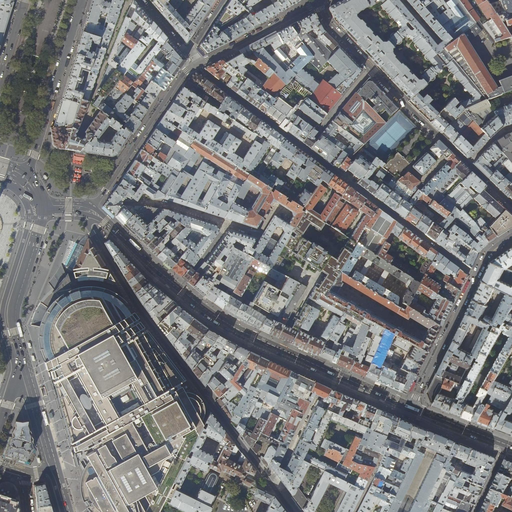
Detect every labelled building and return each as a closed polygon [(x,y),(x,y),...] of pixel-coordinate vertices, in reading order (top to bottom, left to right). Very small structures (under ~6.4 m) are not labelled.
[(0,0),(0,45),(0,44),(1,42),(3,37),(10,15),(11,11),(12,9),(14,2),(13,0),(0,0)] [(77,130),(88,102),(87,101),(92,87),(104,55),(114,27),(118,16),(123,0),(112,0),(104,26),(100,38),(98,44),(95,53),(93,60),(89,72),(85,85),(79,104),(69,135),(64,149),(73,151),(80,152),(88,141),(92,136),(106,118),(108,115),(100,110),(84,132),(85,134),(83,138),(81,139),(78,137),(76,137),(75,134),(77,130)] [(112,0),(92,0),(89,11),(86,21),(104,26),(112,0)] [(112,60),(137,4),(136,3),(133,0),(108,58),(109,65),(110,65),(97,94),(99,95),(96,100),(92,105),(97,108),(108,95),(115,86),(124,75),(116,70),(119,66),(112,60)] [(149,0),(155,6),(161,14),(171,0),(170,0),(149,0)] [(171,0),(161,14),(168,21),(178,33),(187,43),(190,38),(194,33),(193,32),(202,20),(213,4),(214,0),(171,0)] [(246,10),(241,5),(235,0),(230,0),(229,2),(225,8),(239,17),(246,10)] [(283,11),(276,0),(248,0),(241,5),(246,10),(260,24),(267,20),(283,11)] [(276,0),(283,11),(295,4),(301,0),(276,0)] [(341,0),(336,4),(334,5),(328,8),(330,11),(333,17),(335,21),(348,34),(359,46),(369,57),(379,67),(391,79),(402,91),(410,99),(408,101),(408,102),(408,101),(412,105),(419,112),(430,122),(435,128),(441,133),(462,110),(463,110),(486,100),(453,59),(446,66),(388,0),(341,0)] [(388,0),(446,66),(453,59),(444,48),(453,41),(440,26),(423,7),(419,2),(417,0),(416,0),(388,0)] [(445,3),(443,0),(432,0),(423,7),(440,26),(454,16),(445,3)] [(450,0),(445,3),(454,16),(440,26),(453,41),(463,34),(476,23),(458,0),(450,0)] [(458,0),(476,23),(479,21),(479,20),(480,20),(465,0),(458,0)] [(486,0),(474,0),(487,19),(489,17),(491,19),(487,22),(485,20),(481,23),(495,41),(496,42),(511,37),(509,34),(501,22),(495,13),(489,4),(486,0)] [(505,20),(511,17),(511,0),(502,0),(499,1),(489,4),(495,13),(501,22),(505,20)] [(119,66),(153,22),(146,14),(145,14),(137,4),(112,60),(119,66)] [(260,24),(246,10),(239,17),(225,8),(219,17),(213,26),(218,30),(219,30),(229,24),(229,25),(236,20),(237,21),(240,18),(241,20),(221,32),(225,35),(230,41),(244,33),(254,27),(260,24)] [(305,16),(296,22),(300,28),(306,33),(312,29),(315,33),(316,33),(318,35),(316,37),(316,38),(325,32),(323,30),(313,12),(305,16)] [(100,38),(104,26),(86,21),(85,26),(83,32),(100,38)] [(481,23),(479,21),(476,23),(492,43),(495,41),(481,23)] [(153,22),(119,66),(116,70),(124,75),(127,71),(137,79),(140,75),(150,61),(167,39),(168,39),(163,34),(160,31),(153,22)] [(294,23),(290,26),(312,56),(308,60),(318,69),(326,61),(333,54),(316,38),(315,39),(306,33),(300,28),(296,22),(294,23)] [(215,34),(218,30),(213,26),(207,36),(200,45),(201,46),(207,53),(218,47),(230,41),(225,35),(221,32),(218,36),(215,34)] [(278,32),(276,33),(282,44),(283,44),(286,42),(287,43),(288,43),(294,39),(293,38),(295,37),(297,42),(290,47),(294,45),(296,48),(289,54),(287,51),(285,49),(284,50),(280,46),(273,51),(275,53),(295,75),(301,68),(308,60),(312,56),(290,26),(278,32)] [(280,46),(282,44),(276,33),(275,31),(268,35),(263,38),(248,46),(239,50),(240,52),(241,54),(244,58),(255,61),(258,59),(262,62),(286,85),(292,78),(295,75),(275,53),(270,57),(262,48),(267,45),(270,43),(274,49),(272,50),(273,52),(273,51),(280,46)] [(98,44),(100,38),(83,32),(79,44),(76,54),(85,57),(88,58),(93,60),(95,53),(91,51),(90,53),(88,52),(91,41),(94,42),(93,43),(98,44)] [(341,46),(325,32),(316,38),(333,54),(340,47),(341,46)] [(511,75),(498,81),(500,87),(497,88),(463,34),(453,41),(444,48),(453,59),(486,100),(511,90),(511,75)] [(180,69),(184,62),(186,60),(177,50),(167,39),(150,61),(173,77),(175,75),(178,72),(180,69)] [(333,54),(326,61),(338,73),(336,75),(335,74),(326,83),(335,89),(358,67),(360,66),(354,60),(353,61),(340,47),(333,54)] [(84,61),(85,57),(76,54),(69,76),(66,85),(62,99),(79,104),(85,85),(80,83),(84,73),(81,72),(82,70),(89,72),(93,60),(88,58),(87,62),(84,61)] [(257,68),(262,62),(258,59),(255,61),(244,58),(241,54),(238,56),(225,63),(240,74),(241,75),(247,79),(248,80),(252,74),(242,67),(250,62),(257,68)] [(235,81),(240,74),(225,63),(221,60),(218,61),(204,69),(211,74),(231,88),(236,93),(247,79),(241,75),(240,76),(241,77),(237,83),(235,81)] [(140,75),(145,79),(147,80),(148,80),(161,88),(164,90),(168,85),(168,84),(171,80),(173,77),(150,61),(140,75)] [(262,62),(257,68),(268,78),(264,84),(252,74),(248,80),(254,85),(268,95),(258,109),(261,111),(264,114),(275,99),(273,98),(286,85),(262,62)] [(358,76),(362,71),(360,69),(358,67),(335,89),(341,95),(343,93),(347,88),(352,82),(358,76)] [(311,93),(320,83),(301,68),(295,75),(292,78),(311,93)] [(133,83),(137,79),(127,71),(124,75),(115,86),(147,110),(151,104),(154,99),(133,83)] [(197,72),(193,76),(187,81),(185,83),(183,87),(206,102),(217,109),(227,95),(221,90),(214,85),(210,82),(200,74),(197,72)] [(141,83),(145,79),(140,75),(137,79),(133,83),(154,99),(158,93),(159,91),(161,88),(148,80),(147,80),(145,82),(147,83),(147,82),(148,83),(147,84),(148,85),(147,87),(141,83)] [(292,78),(286,85),(273,98),(275,99),(280,103),(269,117),(274,121),(283,128),(286,130),(297,116),(293,113),(302,104),(323,119),(324,117),(327,114),(307,98),(311,93),(292,78)] [(373,82),(369,78),(364,84),(363,84),(359,89),(356,93),(385,123),(399,110),(395,106),(391,101),(388,98),(384,94),(380,90),(376,85),(373,82)] [(248,80),(247,79),(236,93),(240,96),(244,99),(254,85),(248,80)] [(341,95),(335,89),(326,83),(322,79),(320,83),(311,93),(307,98),(327,114),(334,105),(342,96),(341,95)] [(254,85),(244,99),(251,104),(258,109),(268,95),(254,85)] [(129,114),(139,121),(142,117),(143,115),(147,110),(115,86),(108,95),(130,112),(129,114)] [(181,90),(178,94),(202,110),(203,108),(206,102),(183,87),(181,90)] [(356,93),(355,93),(348,102),(347,102),(336,116),(332,121),(341,128),(363,145),(385,123),(356,93)] [(176,97),(172,103),(178,106),(179,106),(187,112),(185,114),(184,116),(183,119),(167,111),(166,113),(162,119),(195,139),(213,151),(231,162),(244,171),(265,140),(262,138),(252,132),(244,127),(242,125),(238,123),(234,120),(231,124),(225,120),(228,116),(217,109),(206,102),(203,108),(214,116),(254,141),(242,159),(233,153),(241,141),(226,132),(220,142),(222,144),(221,146),(212,140),(219,128),(213,124),(207,120),(198,134),(187,127),(187,126),(192,119),(195,121),(202,110),(178,94),(176,97)] [(131,133),(132,134),(137,128),(141,122),(139,121),(129,114),(130,112),(108,95),(97,108),(98,109),(100,110),(108,115),(111,118),(115,121),(117,117),(126,123),(123,127),(131,133)] [(234,100),(227,95),(217,109),(228,116),(225,120),(231,124),(234,120),(243,107),(234,100)] [(50,128),(53,145),(56,148),(60,149),(64,149),(69,135),(79,104),(62,99),(58,111),(55,123),(53,126),(53,127),(51,128),(50,128)] [(275,99),(264,114),(267,116),(269,117),(280,103),(275,99)] [(492,110),(486,100),(463,110),(473,121),(484,134),(489,139),(496,130),(502,127),(492,110)] [(170,106),(167,111),(183,119),(184,116),(182,114),(183,113),(185,114),(187,112),(179,106),(178,106),(172,103),(170,106)] [(511,123),(511,103),(492,110),(502,127),(511,123)] [(314,129),(323,119),(302,104),(293,113),(297,116),(286,130),(291,134),(297,138),(297,139),(302,142),(313,128),(314,129)] [(245,108),(243,107),(234,120),(238,123),(240,120),(243,123),(242,125),(244,127),(246,124),(252,114),(247,110),(245,108)] [(452,143),(473,121),(463,110),(462,110),(441,133),(446,138),(448,140),(452,143)] [(256,117),(252,114),(246,124),(254,129),(260,120),(256,117)] [(109,120),(106,118),(92,136),(94,137),(90,142),(88,141),(80,152),(89,153),(101,155),(103,141),(98,141),(97,140),(109,125),(111,127),(115,121),(111,118),(109,120)] [(155,129),(175,142),(171,148),(183,156),(195,139),(162,119),(158,124),(155,129)] [(263,122),(260,120),(254,129),(252,132),(262,138),(264,136),(266,137),(272,129),(269,127),(263,122)] [(123,127),(115,121),(111,127),(114,129),(112,130),(113,131),(116,133),(110,142),(103,141),(101,155),(112,156),(117,154),(120,151),(125,142),(131,133),(123,127)] [(326,128),(321,134),(335,145),(348,155),(350,157),(363,145),(341,128),(332,121),(326,128)] [(452,143),(458,149),(464,155),(484,134),(473,121),(452,143)] [(317,132),(314,129),(313,128),(302,142),(308,147),(310,148),(316,140),(314,138),(313,137),(317,132)] [(166,156),(171,148),(175,142),(155,129),(150,136),(146,142),(166,156)] [(275,131),(272,129),(266,137),(265,140),(244,171),(248,173),(258,179),(263,172),(268,164),(284,138),(278,133),(275,131)] [(511,131),(510,133),(506,135),(492,143),(493,143),(506,159),(511,165),(511,131)] [(325,159),(335,145),(321,134),(321,135),(320,134),(316,140),(310,148),(312,150),(312,149),(314,150),(317,151),(318,152),(320,153),(321,156),(323,157),(323,158),(325,159)] [(478,149),(489,139),(484,134),(464,155),(465,156),(467,158),(469,157),(472,154),(478,149)] [(296,147),(284,138),(268,164),(277,170),(285,158),(293,164),(286,175),(294,181),(296,177),(309,157),(296,147)] [(174,202),(185,205),(208,165),(207,165),(205,164),(213,151),(195,139),(183,156),(171,148),(166,156),(163,162),(180,173),(169,190),(165,195),(163,199),(174,202)] [(434,144),(426,152),(435,161),(438,158),(439,158),(441,155),(445,159),(451,153),(441,143),(438,140),(434,144)] [(144,146),(141,150),(162,163),(163,162),(166,156),(146,142),(144,145),(144,146)] [(482,172),(488,178),(506,159),(493,143),(480,156),(473,164),(482,172)] [(331,164),(338,169),(339,167),(348,155),(335,145),(325,159),(331,164)] [(141,150),(138,154),(134,160),(155,174),(162,163),(141,150)] [(209,159),(226,170),(231,162),(213,151),(205,164),(207,165),(209,162),(208,161),(209,159)] [(87,154),(75,152),(74,160),(86,161),(87,154)] [(435,161),(426,152),(412,166),(412,167),(421,175),(422,175),(435,161)] [(398,174),(409,164),(404,159),(403,160),(402,158),(402,157),(398,153),(387,164),(386,166),(384,164),(381,167),(398,180),(401,177),(398,174)] [(452,154),(451,153),(445,159),(446,160),(448,162),(445,165),(448,168),(447,169),(449,171),(460,161),(456,158),(453,154),(452,154)] [(350,157),(348,155),(339,167),(341,169),(345,171),(347,169),(354,159),(350,157)] [(360,179),(367,170),(367,169),(371,164),(360,156),(356,161),(354,159),(347,169),(349,171),(356,176),(360,179)] [(321,166),(309,157),(296,177),(303,182),(306,179),(317,187),(320,184),(322,181),(327,184),(334,175),(321,166)] [(384,164),(375,158),(371,164),(367,169),(367,170),(360,179),(359,181),(357,183),(360,186),(368,192),(373,195),(383,182),(385,183),(389,186),(392,188),(398,180),(381,167),(384,164)] [(511,179),(511,165),(506,159),(488,178),(491,181),(495,185),(500,190),(510,182),(511,179)] [(147,187),(155,174),(134,160),(128,169),(126,173),(142,183),(147,187)] [(465,166),(460,161),(449,171),(425,195),(438,205),(471,172),(465,166)] [(163,162),(162,163),(155,174),(147,187),(142,183),(137,189),(133,196),(132,197),(137,201),(143,192),(146,194),(153,198),(152,199),(153,200),(157,199),(163,199),(165,195),(161,192),(153,187),(161,174),(162,174),(163,172),(170,176),(164,185),(164,187),(169,190),(180,173),(163,162)] [(224,218),(248,173),(244,171),(231,162),(226,170),(224,174),(203,211),(214,215),(224,218)] [(203,211),(224,174),(218,171),(202,202),(199,201),(197,200),(214,169),(208,165),(185,205),(195,209),(203,211)] [(425,195),(449,171),(447,169),(448,168),(445,165),(420,191),(418,189),(410,201),(409,201),(409,202),(408,204),(407,203),(406,202),(416,189),(417,188),(415,187),(419,182),(408,172),(402,177),(401,176),(401,177),(398,180),(392,188),(393,189),(403,197),(394,211),(399,215),(400,215),(404,219),(412,207),(414,205),(422,193),(425,195)] [(284,183),(271,174),(269,176),(263,172),(258,179),(271,188),(285,197),(289,190),(289,189),(282,185),(284,183)] [(450,214),(458,205),(461,209),(473,198),(482,189),(485,186),(478,178),(471,172),(438,205),(450,214)] [(124,176),(122,179),(133,186),(136,182),(138,185),(136,188),(137,189),(142,183),(126,173),(124,176)] [(262,218),(256,214),(271,188),(258,179),(248,173),(224,218),(240,223),(256,228),(262,218)] [(334,175),(327,184),(337,192),(336,194),(334,193),(320,215),(311,209),(326,189),(320,184),(317,187),(312,194),(302,208),(304,209),(322,221),(325,222),(348,186),(339,179),(336,177),(334,175)] [(120,181),(118,185),(133,196),(137,189),(136,188),(133,186),(122,179),(120,181)] [(383,185),(385,183),(383,182),(373,195),(377,198),(383,203),(393,189),(392,188),(389,186),(387,188),(383,185)] [(511,183),(510,182),(500,190),(504,194),(508,197),(511,193),(511,183)] [(116,188),(113,191),(125,199),(131,199),(132,197),(133,196),(118,185),(116,188)] [(357,193),(348,186),(325,222),(325,223),(329,225),(344,203),(341,201),(342,198),(365,214),(358,225),(357,225),(357,226),(350,239),(355,242),(378,208),(371,203),(369,202),(357,193)] [(302,208),(285,197),(271,188),(256,214),(262,218),(272,203),(276,202),(283,206),(292,212),(293,217),(291,219),(288,224),(294,228),(304,209),(302,208)] [(296,195),(289,190),(285,197),(302,208),(312,194),(304,189),(300,195),(299,194),(297,197),(296,196),(296,195)] [(393,189),(383,203),(388,206),(394,211),(403,197),(393,189)] [(491,197),(482,189),(473,198),(493,219),(486,225),(496,237),(501,234),(511,227),(511,226),(511,216),(510,216),(505,211),(491,197)] [(137,201),(132,197),(131,199),(125,199),(113,191),(111,195),(107,201),(105,204),(104,205),(105,206),(123,206),(123,203),(123,201),(137,201)] [(438,205),(425,195),(422,193),(414,205),(418,208),(422,211),(423,212),(426,214),(431,217),(432,218),(434,216),(433,214),(427,209),(420,204),(423,200),(429,205),(428,206),(441,216),(436,222),(439,224),(440,224),(450,214),(438,205)] [(330,226),(342,234),(358,212),(346,204),(330,226)] [(417,210),(418,208),(414,205),(412,207),(404,219),(409,222),(414,226),(423,212),(422,211),(421,213),(416,210),(416,209),(417,210)] [(473,221),(461,209),(458,205),(450,214),(440,224),(442,226),(443,227),(445,228),(455,217),(470,231),(469,231),(475,238),(474,238),(478,241),(477,242),(476,243),(472,240),(472,241),(467,234),(466,235),(453,225),(449,230),(448,229),(447,228),(446,229),(449,232),(450,232),(453,234),(454,232),(457,234),(455,236),(456,237),(477,253),(483,247),(487,243),(483,237),(483,234),(480,236),(479,235),(480,234),(480,233),(479,233),(480,232),(475,225),(475,224),(473,221)] [(130,206),(123,206),(105,206),(111,212),(115,216),(123,208),(126,208),(133,216),(134,217),(139,212),(130,206)] [(168,210),(144,206),(139,212),(134,217),(133,216),(124,225),(139,240),(140,241),(166,215),(168,210)] [(124,225),(133,216),(126,208),(123,208),(115,216),(123,224),(124,225)] [(387,215),(378,208),(355,242),(356,243),(376,256),(396,222),(387,215)] [(325,222),(322,221),(304,209),(294,228),(271,268),(275,271),(288,250),(321,271),(331,256),(325,253),(326,251),(312,242),(311,243),(301,236),(309,223),(320,230),(325,223),(325,222)] [(168,210),(166,215),(173,218),(177,221),(179,223),(185,227),(175,238),(188,249),(182,256),(185,259),(187,260),(193,266),(202,255),(212,241),(219,232),(217,226),(206,222),(186,216),(168,210)] [(424,216),(426,214),(423,212),(414,226),(419,230),(424,234),(432,222),(433,219),(432,218),(431,217),(429,219),(428,219),(429,218),(427,217),(426,217),(424,216)] [(170,221),(173,218),(166,215),(140,241),(141,242),(146,246),(158,233),(163,228),(170,221)] [(269,224),(256,246),(253,250),(252,249),(248,256),(252,258),(271,268),(294,228),(288,224),(275,216),(274,216),(270,223),(269,224)] [(479,217),(473,221),(475,224),(475,225),(480,232),(483,234),(483,237),(487,243),(491,240),(496,237),(486,225),(479,217)] [(151,251),(179,223),(177,221),(174,224),(170,221),(163,228),(167,232),(166,233),(165,232),(160,236),(160,235),(158,233),(146,246),(150,251),(151,251)] [(396,222),(376,256),(377,256),(379,258),(398,270),(400,271),(419,283),(437,253),(431,248),(425,243),(406,229),(400,225),(396,222)] [(438,227),(432,222),(424,234),(429,237),(434,241),(443,227),(442,226),(441,226),(440,226),(438,227)] [(170,243),(175,238),(185,227),(179,223),(151,251),(152,252),(156,256),(166,247),(170,243)] [(446,229),(445,228),(443,227),(434,241),(441,246),(449,253),(456,237),(455,236),(453,234),(450,232),(447,239),(445,237),(447,234),(446,233),(447,232),(448,233),(449,232),(446,229)] [(232,247),(248,256),(252,249),(250,248),(255,239),(256,239),(256,238),(247,235),(237,232),(231,230),(229,231),(224,238),(213,252),(207,260),(206,260),(204,262),(210,267),(217,273),(232,247)] [(83,238),(82,239),(80,240),(79,242),(78,244),(66,266),(73,270),(88,238),(89,238),(88,238),(87,237),(86,237),(85,237),(84,237),(83,238)] [(470,268),(474,260),(477,253),(456,237),(449,253),(457,258),(470,268)] [(73,270),(76,269),(79,268),(83,268),(86,268),(90,267),(95,268),(99,268),(104,269),(107,269),(109,270),(104,261),(99,254),(95,246),(89,238),(88,238),(73,270)] [(175,238),(170,243),(174,246),(170,251),(166,247),(156,256),(164,262),(165,264),(171,268),(179,259),(180,257),(182,256),(188,249),(175,238)] [(335,260),(331,256),(321,271),(325,274),(319,285),(316,284),(308,297),(316,301),(319,294),(325,298),(348,258),(349,256),(356,243),(355,242),(350,239),(349,239),(335,260)] [(109,251),(113,257),(120,251),(110,240),(109,240),(104,243),(109,251)] [(349,259),(348,258),(325,298),(333,302),(334,303),(346,309),(362,318),(370,322),(385,330),(370,363),(381,368),(376,381),(383,384),(389,387),(398,368),(393,366),(390,372),(389,371),(387,371),(388,368),(388,367),(390,362),(388,361),(387,364),(384,362),(389,350),(385,348),(391,334),(396,336),(391,345),(407,353),(411,345),(414,346),(409,356),(407,355),(400,369),(407,373),(408,372),(415,375),(423,360),(433,341),(440,327),(416,313),(416,312),(407,306),(411,297),(409,296),(410,294),(411,293),(413,294),(419,283),(400,271),(399,273),(396,271),(396,270),(397,271),(398,270),(379,258),(377,260),(375,258),(375,257),(376,258),(377,256),(376,256),(356,243),(349,256),(351,257),(349,260),(348,260),(349,259)] [(232,292),(252,258),(248,256),(232,247),(217,273),(204,296),(212,302),(213,302),(222,309),(231,295),(232,292)] [(511,270),(508,268),(511,265),(511,247),(503,254),(491,262),(487,271),(482,281),(511,294),(511,270)] [(117,263),(120,270),(130,263),(123,254),(120,251),(113,257),(117,263)] [(448,261),(437,253),(419,283),(436,293),(438,288),(440,286),(439,286),(439,285),(425,276),(426,275),(429,277),(435,268),(444,274),(445,272),(445,273),(446,273),(446,274),(447,274),(448,274),(449,273),(453,276),(455,273),(455,274),(451,280),(451,278),(445,275),(442,280),(459,291),(463,283),(467,275),(461,271),(459,269),(448,261)] [(275,271),(271,268),(252,258),(232,292),(235,294),(238,296),(228,313),(233,316),(236,318),(240,320),(250,302),(247,300),(245,305),(242,303),(244,299),(241,296),(256,269),(277,281),(274,287),(263,281),(251,302),(251,303),(256,306),(256,305),(262,309),(268,312),(288,277),(275,271)] [(185,263),(179,259),(171,268),(177,274),(185,280),(187,282),(196,272),(193,270),(192,269),(193,266),(187,260),(185,263)] [(193,287),(210,267),(204,262),(196,272),(187,282),(189,283),(193,287)] [(124,275),(135,267),(130,263),(120,270),(122,273),(124,275)] [(127,308),(125,306),(128,304),(126,302),(124,300),(121,297),(116,294),(113,292),(109,290),(105,289),(103,288),(99,287),(95,286),(92,286),(89,286),(85,286),(82,287),(79,287),(76,288),(72,289),(71,290),(69,284),(70,284),(70,282),(67,273),(65,275),(61,264),(60,265),(58,270),(55,275),(51,279),(48,283),(54,291),(52,293),(52,294),(55,292),(58,297),(58,298),(55,300),(53,302),(51,304),(49,307),(47,310),(45,312),(45,313),(43,316),(42,319),(41,323),(40,325),(40,329),(39,334),(39,338),(39,343),(40,347),(40,350),(41,353),(42,352),(43,356),(44,359),(46,362),(45,363),(45,365),(47,370),(48,370),(49,372),(48,373),(49,377),(70,451),(71,456),(72,455),(73,460),(75,469),(79,468),(76,459),(74,453),(78,451),(79,450),(80,450),(83,449),(86,449),(87,448),(91,446),(94,451),(86,456),(90,463),(89,464),(87,466),(85,467),(84,470),(83,472),(82,475),(81,477),(81,479),(81,482),(80,484),(80,486),(80,488),(81,489),(81,492),(81,493),(82,496),(82,498),(83,500),(84,501),(85,500),(86,502),(87,503),(88,505),(88,506),(87,507),(88,508),(89,510),(90,511),(158,511),(160,509),(165,500),(174,482),(187,456),(190,450),(203,426),(201,422),(202,420),(203,418),(203,417),(204,415),(204,413),(205,412),(205,410),(205,408),(204,406),(204,403),(203,402),(201,403),(201,401),(202,400),(201,399),(200,397),(198,396),(197,395),(195,394),(194,394),(191,393),(189,393),(187,393),(185,393),(180,384),(184,382),(185,381),(186,380),(185,379),(185,380),(182,381),(180,377),(181,376),(180,375),(176,369),(171,362),(166,356),(150,335),(149,336),(149,335),(146,330),(144,328),(138,319),(139,319),(136,314),(134,312),(133,313),(131,314),(129,311),(127,308)] [(99,268),(95,268),(90,267),(86,268),(83,268),(79,268),(76,269),(73,270),(73,271),(74,271),(75,270),(76,270),(76,272),(75,272),(73,272),(75,279),(77,278),(81,278),(85,277),(88,277),(91,277),(94,277),(98,277),(101,278),(104,279),(107,279),(107,277),(108,273),(107,272),(108,271),(109,271),(109,270),(107,269),(104,269),(99,268)] [(139,272),(135,267),(124,275),(125,278),(127,281),(139,272)] [(204,296),(217,273),(210,267),(193,287),(203,295),(204,296)] [(143,277),(139,272),(127,281),(128,283),(130,286),(143,277)] [(149,282),(143,277),(130,286),(133,290),(135,293),(149,282)] [(268,333),(297,283),(288,277),(268,312),(258,329),(261,330),(265,332),(268,333)] [(442,280),(439,285),(439,286),(440,286),(445,290),(444,292),(438,288),(436,293),(452,303),(453,304),(456,297),(459,291),(442,280)] [(511,294),(482,281),(480,286),(478,291),(473,299),(487,305),(494,291),(505,296),(494,319),(489,317),(490,316),(491,316),(493,312),(490,311),(487,316),(487,315),(484,321),(495,325),(498,327),(500,323),(502,323),(499,327),(501,328),(505,322),(507,319),(511,312),(511,309),(511,294)] [(154,286),(149,282),(135,293),(136,296),(138,298),(154,286)] [(293,308),(305,287),(297,283),(268,333),(272,335),(277,337),(284,325),(293,308)] [(413,294),(412,295),(411,297),(407,306),(416,312),(416,313),(440,327),(442,325),(443,322),(442,321),(446,315),(447,312),(452,303),(436,293),(419,283),(413,294)] [(157,288),(154,286),(138,298),(140,301),(142,305),(160,291),(157,288)] [(161,291),(160,291),(142,305),(145,308),(148,313),(166,296),(161,291)] [(232,296),(231,295),(222,309),(226,311),(228,313),(238,296),(235,294),(233,298),(231,297),(232,296)] [(306,316),(308,317),(307,319),(306,318),(297,332),(290,343),(295,345),(310,352),(317,355),(327,338),(346,309),(334,303),(334,304),(332,303),(333,302),(325,298),(319,294),(316,301),(313,305),(306,316)] [(169,298),(166,296),(148,313),(150,315),(153,318),(172,300),(169,298)] [(316,301),(308,297),(306,301),(313,305),(316,301)] [(488,306),(487,305),(473,299),(470,306),(466,314),(484,321),(487,315),(484,314),(488,306)] [(174,302),(172,300),(153,318),(155,321),(157,325),(178,305),(174,302)] [(313,305),(306,301),(299,313),(297,312),(288,327),(297,332),(306,318),(306,316),(313,305)] [(251,302),(250,302),(240,320),(246,323),(256,306),(251,303),(251,302)] [(180,307),(178,305),(157,325),(162,330),(166,336),(175,323),(173,321),(183,310),(180,307)] [(256,305),(256,306),(246,323),(251,325),(252,326),(262,309),(256,305)] [(258,329),(268,312),(262,309),(252,326),(257,328),(258,329)] [(327,338),(338,344),(331,361),(333,362),(335,363),(343,345),(345,346),(362,318),(346,309),(327,338)] [(184,311),(183,310),(173,321),(175,323),(166,336),(169,340),(173,345),(194,318),(184,311)] [(511,394),(511,312),(507,319),(511,321),(509,324),(510,324),(511,325),(511,350),(511,353),(511,379),(510,384),(511,384),(511,387),(511,388),(510,387),(497,381),(495,380),(490,391),(488,393),(490,394),(493,395),(497,387),(511,394)] [(460,326),(456,334),(452,343),(449,349),(456,352),(454,355),(476,364),(495,325),(484,321),(466,314),(460,326)] [(184,360),(196,346),(209,330),(194,318),(173,345),(178,352),(184,360)] [(350,370),(370,322),(362,318),(345,346),(343,345),(335,363),(341,366),(350,370)] [(357,373),(365,376),(370,363),(385,330),(370,322),(350,370),(357,373)] [(509,324),(505,322),(501,328),(503,329),(505,330),(504,332),(511,336),(487,378),(483,387),(482,387),(483,387),(490,391),(495,380),(509,355),(507,354),(508,353),(510,354),(511,353),(511,350),(511,325),(510,324),(509,324)] [(286,326),(284,325),(277,337),(283,340),(290,343),(297,332),(288,327),(286,326)] [(479,373),(503,329),(501,328),(499,327),(498,327),(495,325),(476,364),(468,380),(474,383),(475,382),(479,373)] [(211,331),(209,330),(196,346),(201,350),(205,345),(209,348),(213,343),(213,344),(218,335),(211,331)] [(220,335),(218,335),(213,344),(213,343),(209,348),(205,353),(213,360),(216,357),(217,357),(227,339),(220,335)] [(331,361),(338,344),(327,338),(317,355),(322,358),(324,358),(331,361)] [(229,358),(239,346),(228,340),(227,339),(217,357),(216,357),(213,360),(198,379),(199,379),(201,382),(205,387),(207,384),(213,376),(215,375),(229,358)] [(205,353),(201,350),(196,346),(184,360),(187,364),(188,365),(191,370),(205,353)] [(239,346),(229,358),(239,367),(250,351),(244,349),(243,348),(239,346)] [(462,384),(463,382),(465,382),(464,384),(465,385),(468,380),(476,364),(454,355),(456,352),(449,349),(446,354),(440,367),(437,374),(447,378),(456,382),(462,384)] [(239,391),(253,370),(260,356),(254,353),(250,351),(239,367),(237,370),(232,377),(228,381),(226,378),(224,380),(213,391),(215,393),(219,398),(215,401),(217,404),(220,408),(227,402),(239,391)] [(198,379),(213,360),(205,353),(191,370),(195,374),(198,379)] [(264,358),(260,356),(253,370),(239,391),(241,393),(228,404),(227,402),(220,408),(227,417),(236,428),(250,399),(269,360),(264,358)] [(237,370),(239,367),(229,358),(215,375),(217,378),(221,374),(226,378),(228,381),(232,377),(237,370)] [(274,363),(269,360),(250,399),(261,404),(256,416),(258,417),(259,418),(266,421),(276,401),(291,371),(274,363)] [(370,379),(375,381),(376,381),(381,368),(370,363),(365,376),(370,379)] [(400,369),(398,368),(389,387),(394,389),(401,392),(402,388),(406,380),(405,379),(407,373),(400,369)] [(295,372),(291,371),(276,401),(303,414),(306,406),(309,402),(305,400),(314,381),(295,372)] [(412,382),(415,375),(408,372),(407,373),(405,379),(406,380),(402,388),(407,390),(410,385),(412,382)] [(483,376),(479,373),(475,382),(478,384),(483,387),(487,378),(483,376)] [(443,387),(447,378),(437,374),(432,383),(427,393),(431,402),(433,403),(434,403),(439,393),(443,387)] [(213,391),(224,380),(221,377),(218,380),(213,376),(207,384),(208,384),(210,387),(213,391)] [(443,409),(456,382),(447,378),(443,387),(446,388),(444,395),(439,393),(434,403),(433,406),(438,407),(443,409)] [(468,395),(474,383),(468,380),(465,385),(460,395),(457,400),(451,412),(452,412),(454,413),(462,416),(468,404),(472,397),(468,395)] [(321,384),(314,381),(305,400),(309,402),(310,402),(314,393),(316,394),(323,398),(321,398),(320,401),(317,400),(316,402),(314,405),(316,405),(311,414),(303,431),(299,439),(309,444),(326,409),(327,406),(323,404),(324,402),(330,389),(325,386),(321,384)] [(464,384),(462,384),(456,382),(443,409),(447,411),(451,412),(457,400),(454,399),(454,396),(453,396),(455,391),(459,392),(458,394),(460,395),(465,385),(464,384)] [(488,393),(490,391),(483,387),(478,395),(481,396),(475,407),(472,406),(472,407),(472,406),(466,418),(469,419),(473,421),(473,420),(483,403),(488,393)] [(491,405),(492,404),(496,397),(506,401),(501,410),(502,410),(507,402),(508,402),(511,403),(511,400),(511,394),(497,387),(493,395),(488,404),(491,405)] [(329,404),(335,391),(330,389),(324,402),(329,404)] [(336,391),(335,391),(329,404),(327,406),(326,409),(333,412),(336,405),(342,394),(336,391)] [(350,397),(348,397),(347,396),(342,394),(336,405),(333,412),(340,416),(340,415),(343,408),(345,409),(347,410),(352,398),(350,397)] [(501,410),(506,401),(496,397),(492,404),(496,407),(501,410)] [(358,401),(352,398),(347,410),(344,417),(357,423),(365,404),(358,401)] [(257,419),(258,417),(256,416),(261,404),(250,399),(236,428),(243,438),(252,449),(254,443),(257,439),(260,432),(266,421),(259,418),(253,431),(245,428),(244,426),(254,405),(256,406),(252,415),(252,416),(257,419)] [(496,429),(499,430),(505,432),(506,433),(508,433),(511,434),(511,400),(511,403),(496,429)] [(496,429),(511,403),(508,402),(507,402),(502,410),(501,410),(502,411),(500,415),(497,414),(490,426),(493,428),(496,429)] [(485,404),(483,403),(473,420),(475,421),(477,422),(478,422),(487,405),(485,404)] [(370,406),(365,404),(357,423),(366,427),(367,427),(376,408),(370,406)] [(470,405),(468,404),(462,416),(462,417),(464,417),(466,418),(472,406),(470,405)] [(488,404),(487,405),(478,422),(477,423),(483,425),(490,427),(490,426),(497,414),(494,412),(494,410),(490,409),(491,407),(490,407),(491,405),(488,404)] [(379,410),(376,408),(367,427),(366,427),(362,434),(361,437),(354,452),(361,456),(362,452),(365,446),(380,410),(379,410)] [(340,416),(333,412),(326,409),(309,444),(301,459),(324,470),(362,490),(367,481),(374,467),(358,464),(350,460),(354,452),(361,437),(356,434),(348,450),(324,438),(320,447),(321,447),(319,450),(322,452),(321,454),(338,462),(336,467),(335,467),(334,468),(311,456),(314,450),(329,419),(339,423),(362,434),(366,427),(357,423),(344,417),(342,416),(340,415),(340,416)] [(396,424),(398,418),(396,416),(394,416),(387,413),(380,410),(365,446),(379,452),(385,438),(387,432),(389,432),(392,433),(396,424)] [(207,467),(213,455),(199,448),(206,435),(220,442),(225,432),(218,423),(210,412),(205,422),(207,423),(206,426),(204,425),(203,426),(190,450),(193,452),(190,458),(187,456),(174,482),(180,486),(191,464),(198,468),(206,472),(208,467),(207,467)] [(404,442),(412,423),(401,419),(398,418),(396,424),(392,433),(389,440),(387,445),(388,446),(388,447),(400,452),(404,442)] [(14,429),(12,437),(32,443),(32,441),(26,422),(16,422),(14,429)] [(419,426),(412,423),(404,442),(417,448),(426,429),(422,427),(419,426)] [(386,511),(419,511),(453,440),(440,435),(437,434),(426,429),(417,448),(406,472),(404,475),(402,480),(398,488),(394,496),(390,504),(386,511)] [(232,440),(225,432),(220,442),(213,455),(207,467),(208,467),(221,474),(223,471),(228,459),(231,454),(236,445),(232,440)] [(280,441),(260,432),(257,439),(271,445),(268,447),(263,457),(261,456),(259,458),(267,469),(268,465),(278,445),(280,441)] [(15,458),(26,461),(34,448),(32,443),(12,437),(9,446),(6,455),(15,458)] [(387,439),(385,438),(379,452),(380,453),(381,454),(383,454),(384,454),(384,453),(387,445),(389,440),(387,439)] [(301,459),(309,444),(299,439),(296,446),(287,465),(285,470),(281,468),(278,466),(281,460),(286,449),(278,445),(268,465),(269,465),(277,476),(287,489),(301,459)] [(456,476),(471,447),(464,445),(453,440),(419,511),(439,511),(441,508),(448,494),(452,485),(456,476)] [(406,472),(417,448),(404,442),(400,452),(388,447),(388,446),(387,445),(384,453),(384,454),(383,454),(383,455),(379,466),(391,471),(389,475),(402,480),(404,475),(391,469),(395,460),(388,457),(388,456),(389,455),(389,454),(397,457),(399,453),(408,457),(407,460),(406,459),(405,460),(404,460),(400,469),(406,472)] [(260,446),(254,443),(252,449),(257,455),(259,452),(258,451),(260,446)] [(379,452),(365,446),(362,452),(374,457),(372,461),(362,458),(362,459),(360,458),(361,456),(354,452),(350,460),(358,464),(374,467),(376,461),(380,453),(379,452)] [(494,459),(492,456),(484,453),(477,450),(471,447),(456,476),(481,486),(483,483),(487,474),(494,459)] [(243,464),(246,458),(244,456),(242,453),(237,462),(243,464)] [(254,469),(246,458),(243,464),(242,466),(236,478),(236,477),(235,480),(225,500),(230,503),(236,491),(234,490),(238,482),(250,488),(250,489),(247,494),(248,495),(251,497),(252,496),(252,495),(254,491),(256,486),(255,486),(255,485),(255,484),(254,482),(254,480),(254,479),(254,478),(254,477),(254,476),(254,474),(255,471),(254,469)] [(242,466),(228,459),(223,471),(236,477),(236,478),(242,466)] [(302,509),(304,511),(351,511),(355,505),(362,490),(324,470),(301,459),(287,489),(295,499),(302,509)] [(505,461),(505,462),(502,468),(496,481),(491,490),(511,498),(511,463),(505,461)] [(389,475),(391,471),(379,466),(377,471),(374,477),(398,488),(402,480),(389,475)] [(209,473),(208,475),(201,489),(205,490),(210,493),(217,479),(217,476),(217,475),(215,473),(214,472),(212,472),(211,472),(209,473)] [(481,486),(456,476),(452,485),(478,496),(480,493),(482,487),(481,486)] [(372,480),(370,485),(381,489),(388,493),(394,496),(398,488),(374,477),(372,480)] [(0,511),(20,511),(19,498),(19,496),(17,490),(15,487),(14,485),(13,484),(11,483),(9,483),(7,482),(5,482),(3,483),(1,484),(0,484),(0,511)] [(165,500),(169,502),(169,503),(186,511),(209,511),(212,507),(209,506),(215,496),(210,493),(205,490),(201,489),(200,488),(195,499),(178,490),(180,486),(174,482),(165,500)] [(378,494),(381,489),(370,485),(368,489),(366,492),(390,504),(394,496),(388,493),(386,498),(378,494)] [(475,502),(478,496),(452,485),(448,494),(472,504),(474,505),(475,502)] [(40,487),(35,488),(36,500),(37,510),(51,508),(48,500),(44,486),(40,487)] [(256,487),(256,486),(254,491),(252,495),(252,496),(264,501),(269,504),(270,504),(273,496),(268,493),(265,491),(256,487)] [(511,498),(491,490),(485,503),(480,511),(493,511),(496,507),(498,508),(502,498),(505,500),(502,505),(504,506),(503,506),(511,510),(511,498)] [(366,492),(359,508),(356,511),(386,511),(390,504),(366,492)] [(472,505),(472,504),(448,494),(441,508),(447,510),(452,511),(468,511),(472,505)] [(274,496),(273,496),(270,504),(269,504),(265,511),(285,511),(274,497),(274,496)]
